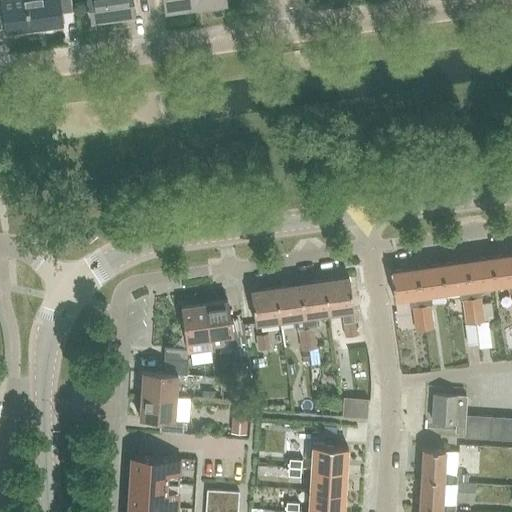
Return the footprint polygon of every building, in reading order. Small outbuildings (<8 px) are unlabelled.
[(24,0),(0,0),(0,33),(28,29),(24,0)] [(60,9),(72,8),(71,0),(24,0),(28,29),(63,24),(60,9)] [(134,15),(131,0),(89,0),(92,20),(134,15)] [(195,6),(194,0),(164,0),(165,10),(195,6)] [(511,254),(490,257),(494,285),(508,284),(510,293),(511,292),(511,254)] [(471,298),(462,300),(464,312),(481,309),(479,297),(483,296),(482,287),(494,285),(490,257),(465,261),(471,298)] [(465,261),(440,264),(444,292),(458,290),(459,300),(462,300),(471,298),(465,261)] [(440,264),(415,267),(419,296),(420,295),(421,305),(429,304),(432,304),(430,294),(444,292),(440,264)] [(420,295),(419,296),(415,267),(390,271),(394,299),(407,297),(409,307),(412,307),(421,305),(420,295)] [(354,322),(353,309),(349,277),(323,281),(328,313),(341,311),(343,323),(345,337),(356,335),(354,322)] [(316,315),(328,313),(323,281),(299,284),(305,329),(317,327),(316,315)] [(294,330),(305,329),(299,284),(275,287),(279,320),(292,318),(294,330)] [(255,323),(279,320),(275,287),(250,291),(255,323)] [(245,343),(242,319),(230,321),(227,300),(204,303),(210,347),(245,343)] [(209,347),(210,347),(204,303),(181,306),(187,349),(164,347),(164,359),(188,361),(188,353),(198,352),(198,350),(210,348),(209,347)] [(429,304),(421,305),(412,307),(414,319),(431,316),(429,304)] [(476,323),(482,322),(481,309),(464,312),(466,325),(476,323)] [(415,332),(433,329),(431,316),(414,319),(415,332)] [(488,321),(482,322),(476,323),(478,343),(479,348),(491,346),(488,321)] [(476,323),(466,325),(464,325),(467,344),(478,343),(476,323)] [(312,328),(298,330),(300,339),(314,338),(312,328)] [(258,349),(269,348),(267,334),(256,335),(258,349)] [(314,338),(300,339),(301,350),(315,348),(314,338)] [(468,364),(480,362),(477,346),(465,348),(468,364)] [(187,375),(188,361),(164,359),(163,373),(142,372),(140,395),(176,398),(177,374),(187,375)] [(341,416),(365,416),(365,394),(341,394),(341,416)] [(465,432),(465,415),(466,396),(434,394),(432,422),(456,423),(455,431),(465,432)] [(174,421),(176,398),(140,395),(139,419),(160,420),(159,432),(183,434),(184,421),(174,421)] [(245,434),(247,409),(232,408),(230,433),(245,434)] [(477,439),(478,415),(465,415),(465,432),(464,438),(477,439)] [(489,439),(491,416),(478,415),(477,439),(489,439)] [(502,440),(503,417),(491,416),(489,439),(502,440)] [(511,440),(511,417),(503,417),(502,440),(511,440)] [(346,470),(347,447),(312,445),(310,468),(346,470)] [(456,486),(457,477),(443,473),(445,451),(423,449),(421,479),(443,481),(443,485),(456,486)] [(180,459),(130,456),(128,505),(178,508),(180,459)] [(300,468),(301,460),(289,459),(288,467),(300,468)] [(300,476),(300,468),(288,467),(288,475),(300,476)] [(345,492),(346,470),(310,468),(309,490),(345,492)] [(442,503),(443,485),(443,481),(421,479),(419,509),(441,510),(441,511),(454,511),(455,506),(442,503)] [(206,489),(204,511),(237,511),(239,491),(206,489)] [(343,511),(345,492),(309,490),(307,511),(343,511)] [(298,511),(298,503),(286,502),(286,510),(298,511)]
